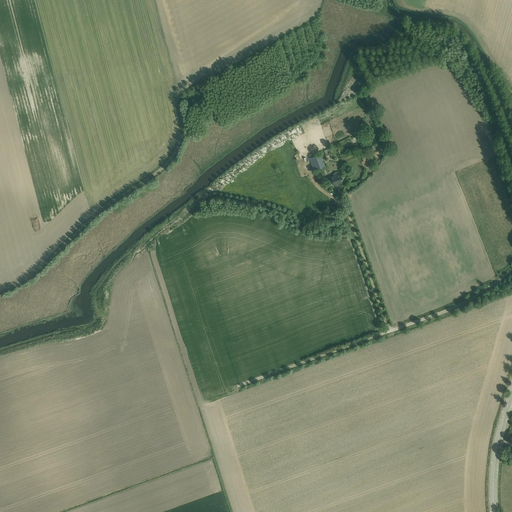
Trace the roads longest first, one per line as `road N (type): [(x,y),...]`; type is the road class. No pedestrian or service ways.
road 1 (track): [(0,289),(161,168),(182,131),(178,99)]
road 2 (tertiary): [(511,390),(494,463),(494,511)]
